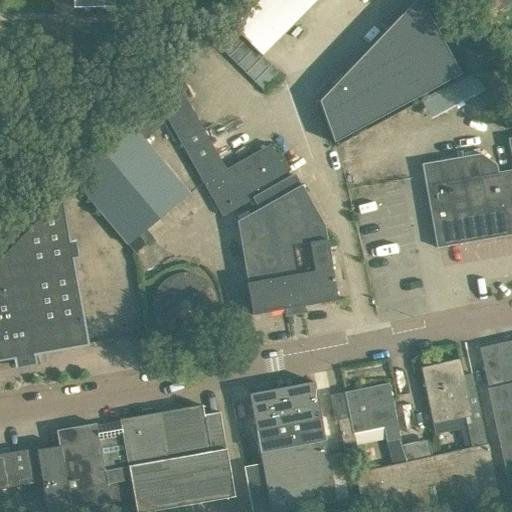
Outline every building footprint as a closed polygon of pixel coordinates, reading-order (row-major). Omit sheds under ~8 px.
[(72,0),(73,8),(113,7),(112,0),(72,0)] [(251,0),(228,23),(263,57),(319,0),(251,0)] [(415,0),(319,102),(334,143),(460,74),(419,0),(415,0)] [(511,0),(491,0),(497,12),(511,3),(511,0)] [(219,49),(236,32),(228,24),(211,41),(219,49)] [(245,41),(236,32),(219,49),(228,58),(245,41)] [(253,49),(245,41),(228,58),(237,66),(253,49)] [(245,75),(262,58),(253,49),(237,66),(245,75)] [(254,83),(270,66),(262,58),(245,75),(254,83)] [(279,74),(270,66),(254,83),(262,91),(279,74)] [(143,140),(163,124),(144,92),(66,173),(134,253),(152,238),(144,229),(188,193),(143,140)] [(182,93),(159,106),(221,216),(254,198),(261,194),(289,178),(269,144),(225,169),(182,93)] [(421,164),(436,248),(440,247),(511,234),(511,138),(508,139),(511,165),(511,170),(497,173),(496,165),(480,154),(425,163),(421,164)] [(444,273),(440,247),(436,248),(421,164),(425,163),(422,148),(372,157),(385,232),(362,236),(371,286),(444,273)] [(261,194),(254,198),(260,208),(267,205),(295,189),(289,178),(261,194)] [(260,208),(237,222),(247,283),(246,284),(252,315),(337,301),(324,226),(301,185),(295,189),(267,205),(260,208)] [(0,258),(0,359),(87,344),(61,196),(0,258)] [(163,329),(165,331),(176,317),(177,317),(179,318),(181,319),(182,319),(185,319),(187,319),(188,319),(190,318),(191,318),(193,316),(194,315),(195,314),(196,312),(213,320),(215,318),(216,315),(216,312),(217,309),(217,307),(217,304),(217,301),(216,298),(216,296),(215,293),(214,290),(212,288),(211,286),(209,283),(207,282),(205,280),(202,278),(200,277),(197,275),(195,274),(192,274),(189,273),(184,273),(181,273),(178,274),(175,275),(173,275),(170,277),(168,278),(165,280),(163,281),(161,283),(159,286),(158,288),(156,290),(155,293),(154,295),(153,298),(153,301),(153,304),(153,307),(153,309),(153,312),(154,315),(155,317),(156,320),(157,322),(159,325),(161,327),(163,329)] [(511,341),(479,349),(488,389),(486,389),(511,502),(511,341)] [(487,445),(472,375),(463,377),(460,359),(421,368),(432,424),(465,417),(468,429),(472,448),(487,445)] [(248,394),(261,464),(243,467),(251,511),(283,511),(336,502),(313,382),(248,394)] [(388,384),(343,393),(349,418),(337,420),(342,444),(344,454),(356,452),(354,441),(353,434),(383,428),(390,466),(404,463),(400,445),(396,425),(397,425),(388,384)] [(120,430),(117,430),(129,498),(134,497),(136,511),(149,511),(234,498),(219,413),(203,416),(201,406),(118,420),(120,430)] [(55,431),(58,447),(69,508),(129,498),(117,430),(97,434),(95,424),(55,431)] [(427,440),(400,445),(404,463),(430,457),(427,440)] [(492,511),(501,510),(487,445),(472,448),(465,450),(430,457),(404,463),(390,466),(355,473),(363,510),(414,507),(414,511),(435,511),(483,501),(485,511),(492,511)] [(58,447),(37,451),(40,482),(45,511),(48,511),(69,508),(58,447)] [(36,448),(0,454),(0,488),(40,482),(37,451),(36,448)]
